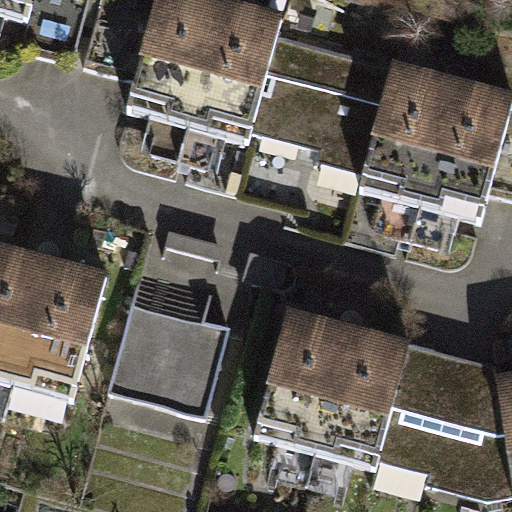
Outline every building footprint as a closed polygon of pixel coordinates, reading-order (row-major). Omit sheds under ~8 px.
[(34,0),(0,0),(0,16),(29,24),(34,0)] [(283,14),(230,0),(154,0),(126,112),(251,148),(254,135),(277,37),(283,14)] [(393,67),(277,37),(254,135),(313,151),(310,163),(363,178),(393,67)] [(511,118),(511,91),(394,62),(393,67),(363,178),(358,196),(479,228),(511,118)] [(111,272),(0,242),(0,386),(75,405),(111,272)] [(229,330),(131,306),(107,395),(204,422),(229,330)] [(412,340),(287,306),(252,439),(377,473),(410,348),(412,340)] [(496,368),(410,348),(377,473),(486,502),(511,498),(511,481),(498,377),(496,368)] [(511,374),(498,377),(511,481),(511,374)]
